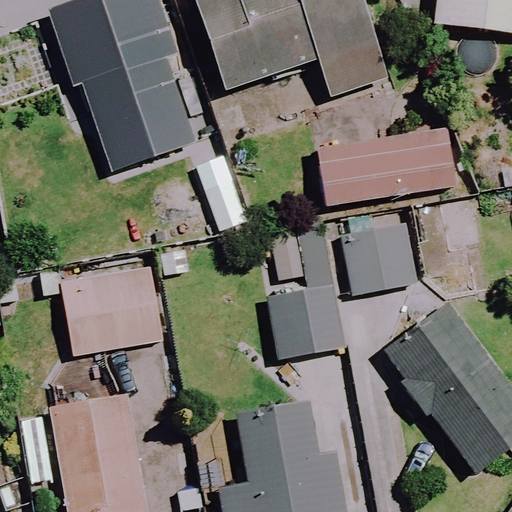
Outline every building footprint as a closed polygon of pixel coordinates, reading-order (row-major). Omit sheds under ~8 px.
[(170,62),(149,0),(99,0),(48,16),(72,92),(83,88),(111,175),(190,150),(162,65),(170,62)] [(382,85),(353,0),(205,0),(186,6),(217,99),(314,67),(326,104),(382,85)] [(511,0),(434,0),(431,30),(511,38),(511,0)] [(457,189),(448,137),(368,151),(369,158),(318,167),(326,212),(457,189)] [(248,222),(233,179),(204,189),(219,232),(248,222)] [(464,212),(416,220),(426,283),(474,275),(464,212)] [(412,287),(401,232),(337,244),(348,300),(412,287)] [(314,233),(267,244),(278,289),(325,277),(314,233)] [(160,345),(149,275),(60,289),(72,360),(160,345)] [(342,351),(331,291),(265,302),(275,362),(342,351)] [(511,448),(511,394),(446,310),(381,360),(473,478),(511,448)] [(144,511),(122,399),(45,415),(64,511),(144,511)] [(317,459),(307,405),(236,418),(249,489),(218,494),(221,511),(340,511),(330,457),(317,459)]
